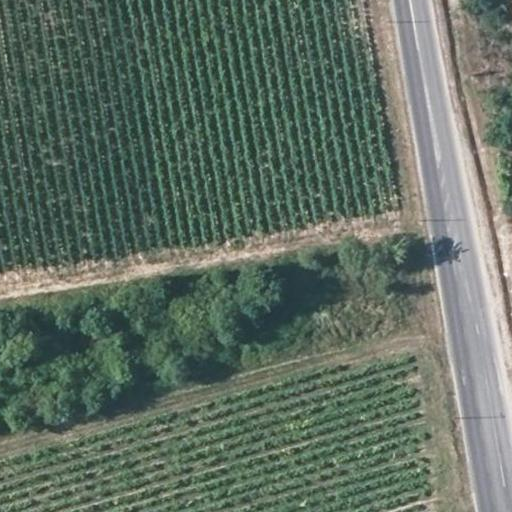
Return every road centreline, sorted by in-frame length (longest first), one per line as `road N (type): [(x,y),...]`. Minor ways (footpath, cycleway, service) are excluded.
road 1 (track): [(444,511),(420,354),(409,341),(0,445)]
road 2 (secondary): [(413,0),(501,502)]
